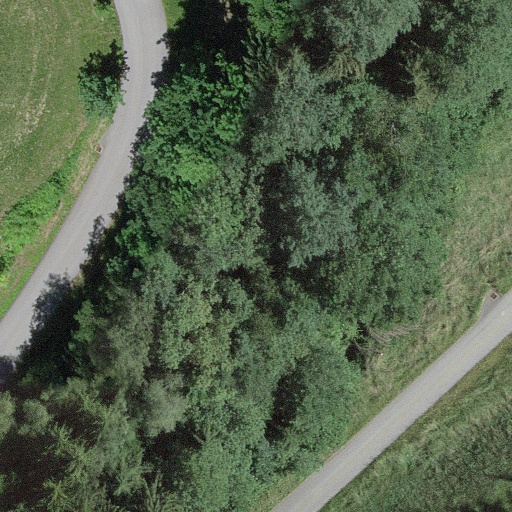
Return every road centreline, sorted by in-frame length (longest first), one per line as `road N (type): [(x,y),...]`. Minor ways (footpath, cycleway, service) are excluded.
road 1 (unclassified): [(0,368),(125,143),(146,54),(135,0)]
road 2 (unclassified): [(511,304),(287,511)]
